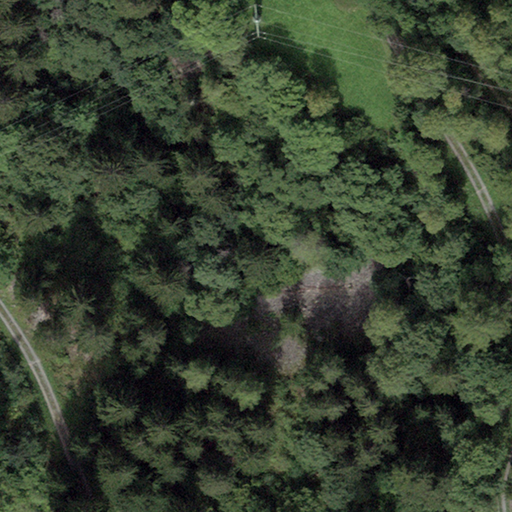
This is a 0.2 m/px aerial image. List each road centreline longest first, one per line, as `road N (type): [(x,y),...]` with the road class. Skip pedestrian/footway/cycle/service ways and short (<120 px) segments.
road 1 (track): [(511,260),(378,0)]
road 2 (track): [(0,308),(24,337),(96,511)]
road 3 (track): [(511,104),(421,0)]
